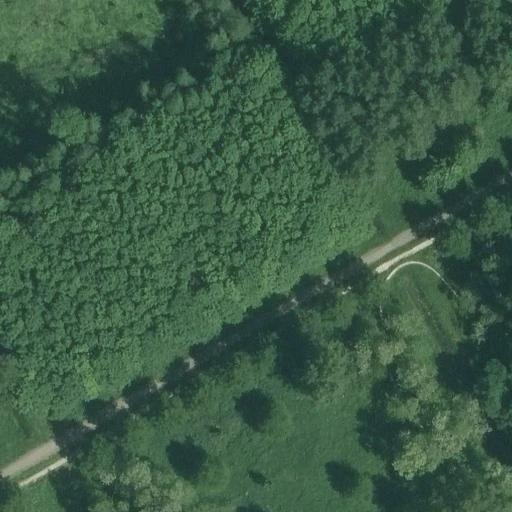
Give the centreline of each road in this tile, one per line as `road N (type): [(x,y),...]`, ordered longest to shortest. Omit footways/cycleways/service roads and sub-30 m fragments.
road 1 (unknown): [(511,188),(0,499)]
road 2 (track): [(0,483),(511,173)]
